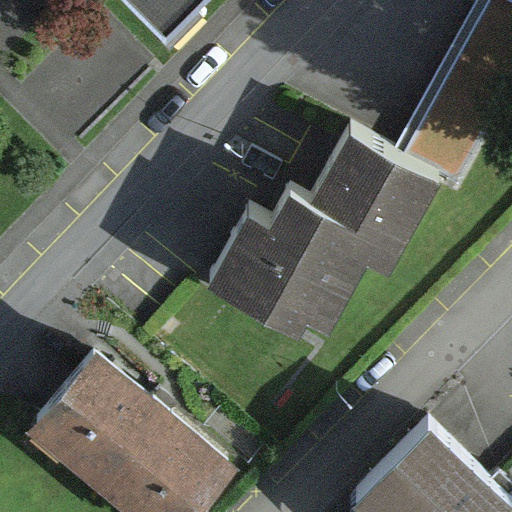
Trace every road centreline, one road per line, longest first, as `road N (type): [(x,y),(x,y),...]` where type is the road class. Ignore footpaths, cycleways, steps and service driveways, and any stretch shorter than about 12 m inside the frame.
road 1 (residential): [(0,314),(299,0)]
road 2 (residential): [(267,511),(511,273)]
